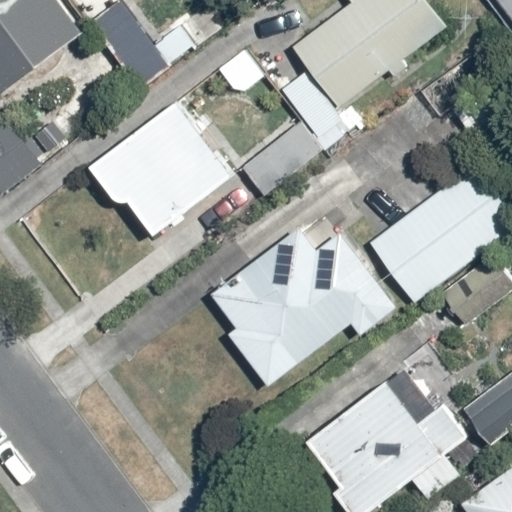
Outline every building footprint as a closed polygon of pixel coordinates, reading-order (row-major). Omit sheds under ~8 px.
[(0,0),(0,95),(88,30),(66,0),(0,0)] [(153,37),(126,0),(106,0),(88,13),(141,86),(203,41),(184,14),(153,37)] [(356,0),(357,1),(300,44),(346,104),(452,22),(434,0),(356,0)] [(123,197),(137,199),(162,232),(240,174),(184,99),(98,163),(123,197)] [(51,159),(14,109),(0,119),(0,184),(6,192),(51,159)] [(511,205),(480,163),(376,240),(421,300),(511,232),(511,205)] [(306,224),(219,289),(245,324),(236,331),(275,382),(358,320),(368,334),(405,305),(347,229),(323,247),(306,224)] [(511,290),(511,267),(498,250),(443,293),(468,325),(511,290)] [(511,361),(461,400),(484,430),(511,408),(511,361)] [(309,441),(361,511),(373,511),(420,478),(433,496),(465,472),(451,453),(474,436),(450,404),(426,421),(394,378),(309,441)] [(511,511),(511,468),(466,502),(473,511),(511,511)]
